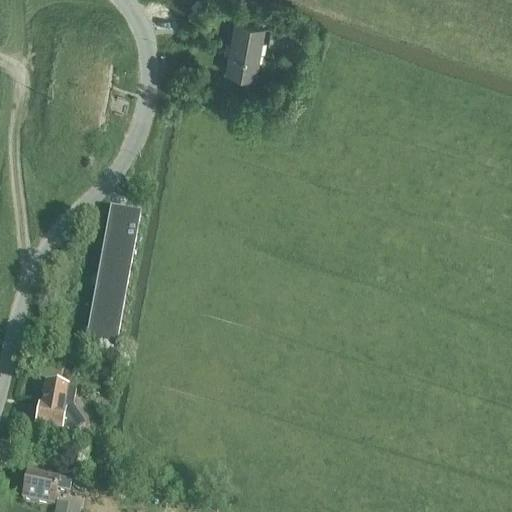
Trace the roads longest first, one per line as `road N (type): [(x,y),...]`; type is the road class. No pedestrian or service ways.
road 1 (unclassified): [(0,397),(27,284),(52,242),(120,178),(140,138),(150,46),(145,19),(129,0)]
road 2 (track): [(12,112),(11,170),(27,284)]
